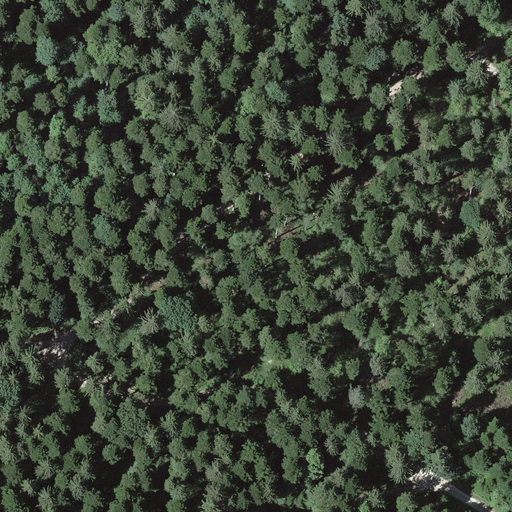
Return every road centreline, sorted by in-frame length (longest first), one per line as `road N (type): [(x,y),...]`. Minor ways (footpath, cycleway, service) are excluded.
road 1 (track): [(0,333),(115,398),(158,403),(267,391),(367,438),(442,479),(333,511)]
road 2 (track): [(29,347),(112,316),(203,224),(416,70),(464,52),(511,82)]
